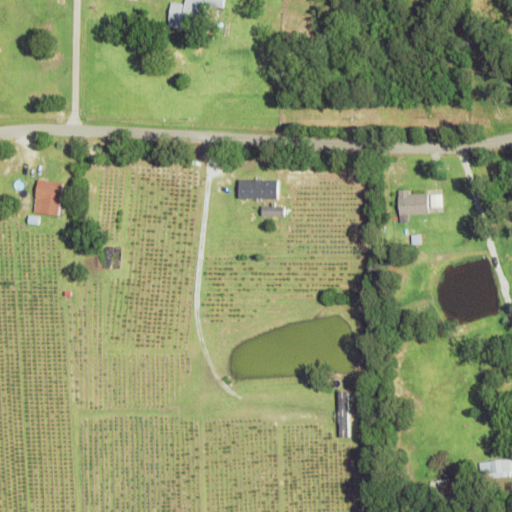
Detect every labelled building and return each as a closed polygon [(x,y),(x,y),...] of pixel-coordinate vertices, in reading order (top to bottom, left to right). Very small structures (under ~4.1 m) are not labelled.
[(227,0),(226,10),(210,9),(207,34),(171,30),(174,6),(207,9),(207,3),(197,2),(197,0),(227,0)] [(324,37),(329,28),(338,33),(333,42),(324,37)] [(37,209),(41,177),(66,180),(62,212),(37,209)] [(278,179),(240,178),(239,197),(278,198),(278,179)] [(0,193),(3,193),(3,185),(10,185),(11,197),(0,197),(0,193)] [(431,189),(431,211),(402,212),(402,187),(412,187),(412,190),(431,189)] [(22,202),(23,189),(32,191),(30,203),(22,202)] [(265,213),(265,202),(242,202),(242,190),(288,190),(288,213),(265,213)] [(434,205),(434,192),(444,192),(444,205),(434,205)] [(418,242),(418,252),(413,252),(413,232),(424,232),(424,242),(418,242)] [(340,385),(343,385),(343,379),(350,379),(352,424),(341,425),(340,385)] [(497,476),(496,471),(483,472),(482,459),(505,457),(506,475),(497,476)]
